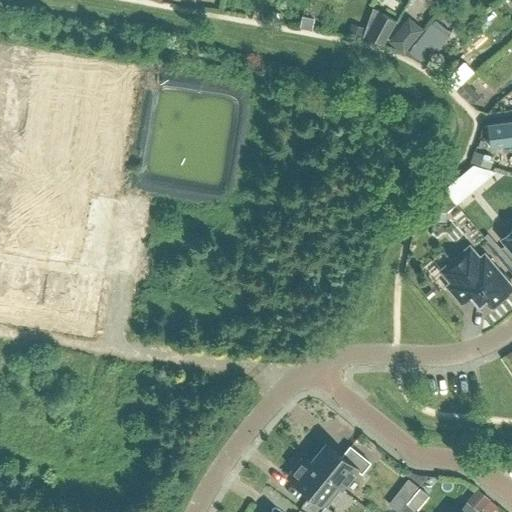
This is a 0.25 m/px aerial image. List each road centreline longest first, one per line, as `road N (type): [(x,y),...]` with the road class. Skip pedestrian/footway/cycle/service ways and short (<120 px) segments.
road 1 (residential): [(511,494),(472,463),(412,452),(310,368)]
road 2 (residential): [(310,368),(359,354),(461,353),(511,326)]
road 3 (residential): [(195,511),(244,433),(310,368)]
